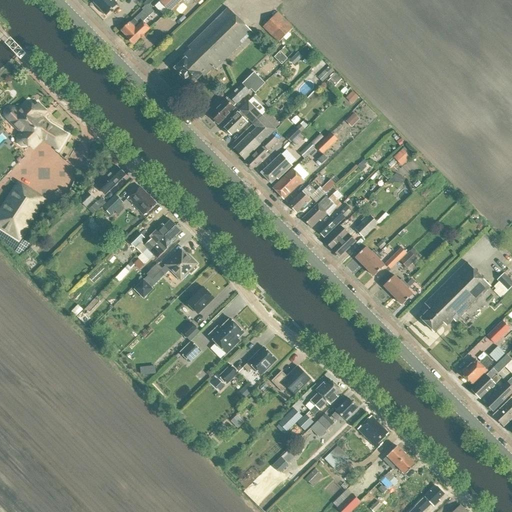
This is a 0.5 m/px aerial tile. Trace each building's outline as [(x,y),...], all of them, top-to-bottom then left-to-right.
[(106,15),(117,4),(115,2),(116,0),(96,0),(94,3),(100,9),(99,10),(104,15),(105,14),(106,15)] [(170,13),(183,0),(160,0),(159,2),(170,13)] [(143,11),(121,32),(126,37),(133,44),(140,38),(141,39),(145,35),(144,35),(150,29),(144,22),(154,12),(148,6),(147,4),(142,10),(143,11)] [(183,56),(185,58),(174,69),(191,85),(201,75),(204,78),(213,69),(215,71),(253,33),(227,8),(188,47),(190,49),(183,56)] [(279,42),(293,27),(277,13),(263,27),(279,42)] [(288,59),(280,52),(274,57),(282,65),(288,59)] [(294,65),(299,61),(294,56),(290,60),(294,65)] [(330,75),(334,71),(329,67),(325,70),(330,75)] [(226,100),(226,99),(209,116),(218,124),(225,117),(226,117),(229,114),(230,115),(235,109),(233,107),(249,91),(249,90),(250,89),(255,93),(265,84),(254,73),(242,84),(226,100)] [(333,89),(338,84),(332,77),(326,83),(333,89)] [(351,104),(356,99),(350,93),(344,100),(350,106),(351,104)] [(253,124),(262,116),(248,103),(240,111),(241,112),(239,114),(238,113),(232,119),(233,121),(225,128),(225,129),(225,131),(225,132),(229,135),(231,135),(232,135),(240,127),(241,129),(248,123),(246,121),(248,119),(253,124)] [(49,125),(40,116),(45,112),(38,105),(33,109),(28,104),(20,111),(16,111),(14,110),(13,109),(12,109),(10,109),(9,110),(8,111),(7,112),(6,113),(6,114),(6,116),(7,117),(8,118),(22,133),(20,136),(19,137),(18,138),(18,140),(19,141),(19,142),(20,143),(21,144),(22,145),(24,145),(25,145),(26,144),(28,144),(30,141),(33,143),(39,137),(58,148),(66,136),(49,125)] [(280,124),(267,111),(254,125),(260,131),(253,138),(250,135),(235,149),(245,160),(260,145),(259,145),(266,138),(267,138),(275,130),(275,129),(280,124)] [(347,121),(352,127),(360,118),(355,113),(347,121)] [(290,142),(304,129),(300,125),(286,138),(290,142)] [(325,139),(316,147),(323,154),(338,140),(331,133),(325,139)] [(268,151),(278,141),(271,134),(261,144),(268,151)] [(312,144),(316,147),(325,139),(321,135),(312,144)] [(311,143),(300,154),(304,158),(316,147),(312,144),(311,143)] [(269,156),(261,148),(247,162),(253,169),(260,161),(262,163),(269,156)] [(402,166),(411,157),(403,149),(394,158),(402,166)] [(280,155),(261,174),(271,184),(277,179),(278,180),(292,166),(280,155)] [(322,164),(327,159),(324,155),(318,160),(322,164)] [(363,172),(367,168),(365,166),(364,164),(362,162),(357,167),(363,172)] [(113,188),(126,176),(117,167),(104,179),(104,178),(96,185),(105,195),(112,188),(113,188)] [(294,170),(293,169),(273,189),(284,200),(304,181),(304,180),(294,170)] [(382,186),(390,179),(385,173),(377,181),(382,186)] [(318,177),(313,181),(319,187),(324,183),(318,177)] [(326,193),(335,185),(330,180),(322,188),(326,193)] [(0,226),(19,239),(44,200),(19,184),(0,213),(0,226)] [(316,191),(310,184),(288,205),(296,213),(309,200),(308,199),(316,191)] [(144,216),(157,204),(140,187),(128,199),(144,216)] [(86,207),(95,199),(88,192),(80,201),(86,207)] [(111,215),(123,203),(115,195),(106,204),(103,207),(111,215)] [(329,199),(326,197),(303,219),(312,228),(320,221),(327,215),(330,218),(343,206),(333,195),(329,199)] [(103,207),(106,204),(101,198),(97,202),(103,207)] [(345,204),(318,230),(325,238),(345,219),(341,214),(348,208),(345,204)] [(363,238),(377,224),(369,216),(355,229),(363,238)] [(151,251),(176,226),(171,220),(165,227),(163,225),(150,238),(152,240),(146,246),(148,248),(138,258),(141,261),(151,251)] [(158,258),(177,239),(176,237),(182,231),(176,226),(151,251),(141,261),(144,265),(154,255),(158,258)] [(355,243),(340,227),(325,242),(340,257),(355,243)] [(138,231),(128,241),(135,249),(145,239),(138,231)] [(355,258),(365,267),(377,255),(373,251),(371,253),(366,247),(355,258)] [(401,248),(393,257),(398,263),(407,254),(401,248)] [(181,250),(166,265),(181,280),(189,272),(191,274),(197,268),(195,266),(197,264),(188,255),(187,256),(181,250)] [(410,251),(400,261),(407,269),(417,259),(410,251)] [(112,263),(116,258),(112,254),(108,259),(112,263)] [(381,259),(377,255),(365,267),(374,277),(385,266),(380,261),(381,259)] [(455,321),(491,287),(466,262),(424,303),(429,309),(421,318),(428,326),(429,328),(431,330),(433,330),(435,332),(444,323),(447,326),(453,320),(455,321)] [(118,276),(122,281),(134,268),(129,264),(118,276)] [(147,275),(153,280),(163,270),(157,264),(147,275)] [(507,291),(511,286),(511,282),(504,274),(497,281),(507,291)] [(384,287),(393,296),(406,284),(402,279),(400,281),(394,276),(384,287)] [(410,288),(406,284),(393,296),(402,305),(413,295),(408,290),(410,288)] [(214,299),(203,288),(187,303),(198,314),(214,299)] [(76,317),(83,310),(78,305),(71,312),(76,317)] [(85,324),(91,318),(86,313),(80,320),(85,324)] [(234,342),(244,333),(231,319),(221,329),(219,327),(209,336),(227,354),(236,344),(234,342)] [(510,329),(503,321),(487,336),(495,344),(510,329)] [(197,329),(192,323),(182,333),(187,339),(197,329)] [(202,352),(192,341),(180,353),(190,363),(202,352)] [(261,375),(276,360),(264,348),(244,367),(249,372),(254,367),(261,375)] [(496,362),(505,354),(499,349),(491,357),(496,362)] [(487,357),(480,365),(476,361),(472,365),(471,365),(468,368),(467,367),(461,373),(467,380),(468,382),(469,384),(472,384),(472,385),(487,371),(486,370),(488,368),(493,363),(487,357)] [(239,373),(231,365),(219,377),(220,378),(213,385),(218,391),(226,384),(227,385),(239,373)] [(295,395),(310,379),(298,367),(287,377),(282,372),(272,381),(282,392),(287,387),(295,395)] [(487,375),(471,391),(480,400),(487,392),(488,392),(491,388),(493,389),(494,387),(494,386),(496,384),(495,384),(501,379),(497,375),(497,374),(495,372),(493,370),(493,369),(487,375)] [(311,410),(336,386),(330,380),(326,384),(324,382),(315,391),(307,398),(311,401),(306,406),(311,410)] [(485,404),(493,412),(511,393),(511,381),(509,385),(506,381),(490,397),(491,398),(487,402),(485,404)] [(247,396),(252,391),(247,386),(243,391),(247,396)] [(334,402),(339,398),(337,396),(341,391),(336,386),(311,410),(315,415),(327,403),(330,406),(334,402)] [(358,408),(349,399),(337,411),(336,411),(336,412),(332,416),(337,421),(341,416),(345,421),(358,408)] [(503,427),(511,418),(511,400),(511,399),(500,410),(493,416),(503,427)] [(294,426),(303,417),(297,411),(288,420),(294,426)] [(244,422),(237,415),(231,421),(238,428),(244,422)] [(305,431),(314,422),(306,415),(297,423),(305,431)] [(320,438),(334,424),(325,415),(311,429),(320,438)] [(382,444),(381,441),(388,434),(371,417),(369,418),(360,426),(360,427),(358,429),(366,438),(377,449),(382,444)] [(225,438),(236,429),(229,419),(218,428),(225,438)] [(284,435),(292,429),(290,426),(287,429),(286,428),(282,432),(284,435)] [(343,465),(349,459),(337,447),(324,459),(333,469),(340,462),(343,465)] [(396,466),(406,456),(397,447),(387,457),(388,457),(384,460),(393,469),(396,466)] [(405,475),(415,465),(406,456),(396,466),(405,475)] [(281,473),(289,465),(281,457),(273,466),(274,467),(279,472),(281,473)] [(273,479),(279,472),(274,467),(268,473),(273,479)] [(305,480),(313,487),(323,477),(315,469),(305,480)] [(394,478),(389,473),(385,477),(390,482),(394,478)] [(333,483),(329,491),(337,496),(339,493),(338,492),(340,488),(333,483)] [(439,500),(444,495),(437,487),(432,493),(430,491),(416,506),(410,511),(422,511),(431,503),(434,506),(440,501),(439,500)] [(352,493),(337,508),(340,511),(351,511),(361,502),(352,493)] [(367,511),(375,511),(382,506),(377,501),(367,511)]
